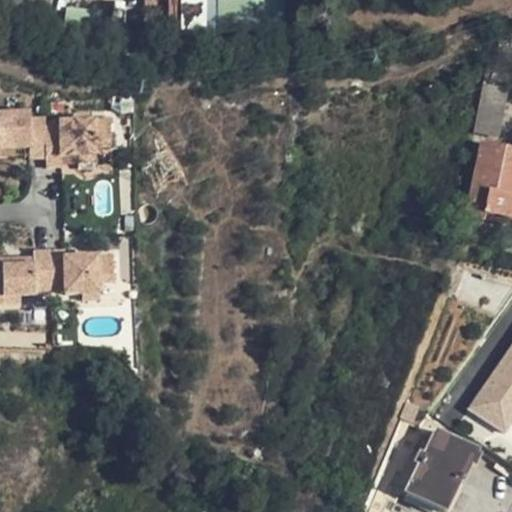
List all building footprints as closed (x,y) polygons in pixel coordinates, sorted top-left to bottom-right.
[(183,0),(186,32),(289,25),(286,0),(183,0)] [(491,56),(486,88),(504,90),(508,90),(511,60),(511,35),(499,36),(498,47),(492,47),(491,56)] [(484,87),(480,103),(501,107),(504,90),(486,88),(484,87)] [(27,110),(0,111),(0,145),(14,145),(29,144),(30,156),(46,155),(46,163),(62,162),(62,152),(76,151),(96,150),(96,143),(110,142),(108,114),(59,117),(60,124),(44,125),(43,115),(27,116),(27,110)] [(14,145),(0,145),(0,154),(15,153),(14,145)] [(511,193),(511,152),(482,147),(467,218),(484,222),(485,216),(511,221),(511,200),(511,193)] [(36,254),(0,256),(0,282),(9,282),(9,294),(26,293),(38,292),(38,287),(70,285),(71,290),(88,289),(107,288),(106,276),(118,275),(116,249),(68,252),(68,245),(36,247),(36,254)] [(118,275),(106,276),(107,288),(88,289),(88,298),(120,295),(118,275)] [(9,282),(0,282),(0,302),(27,301),(26,293),(9,294),(9,282)] [(511,348),(471,409),(507,434),(511,427),(511,348)] [(460,484),(463,484),(477,452),(439,433),(409,494),(446,511),(460,484)]
